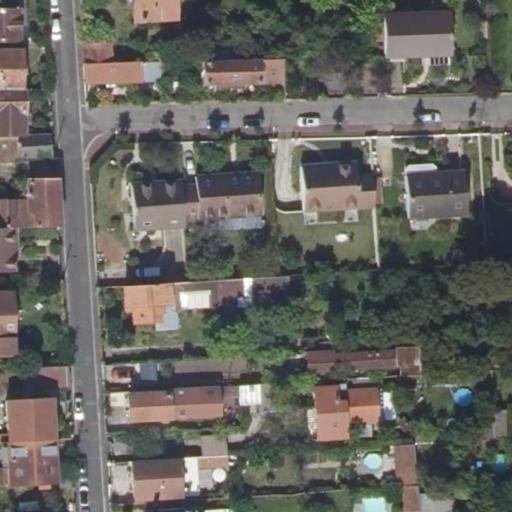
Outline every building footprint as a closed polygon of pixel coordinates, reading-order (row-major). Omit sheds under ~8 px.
[(175,21),(174,0),(129,0),(131,23),(175,21)] [(0,41),(17,41),(17,7),(0,7),(0,41)] [(450,55),(450,15),(384,15),(384,28),(384,42),(385,55),(385,56),(450,55)] [(384,42),(384,28),(374,29),(375,43),(384,42)] [(47,53),(46,41),(35,41),(35,54),(47,53)] [(240,60),(239,43),(210,44),(210,61),(240,60)] [(112,65),(111,44),(82,45),(83,66),(112,65)] [(19,50),(0,50),(0,90),(20,90),(19,50)] [(286,84),(285,59),(240,60),(210,61),(204,61),(205,87),(286,84)] [(163,78),(162,63),(143,64),(143,79),(163,78)] [(143,79),(143,64),(112,65),(83,66),(82,66),(83,85),(143,83),(143,79)] [(23,135),(23,90),(20,90),(0,90),(0,135),(11,135),(23,135)] [(50,158),(49,134),(23,135),(11,135),(12,159),(50,158)] [(0,159),(12,159),(11,135),(0,135),(0,159)] [(353,177),(352,163),(297,164),(299,211),(354,208),(353,177)] [(258,215),(255,171),(193,175),(193,184),(180,184),(182,219),(218,217),(219,229),(256,228),(255,215),(258,215)] [(460,214),(458,171),(402,175),(404,217),(460,214)] [(381,201),(379,175),(371,175),(371,176),(373,202),(381,201)] [(373,202),(371,176),(353,177),(354,208),(373,207),(373,202)] [(57,227),(54,180),(25,181),(25,201),(0,202),(0,227),(12,228),(57,227)] [(180,184),(180,180),(128,183),(130,228),(182,225),(182,219),(180,184)] [(0,272),(12,272),(12,228),(0,227),(0,272)] [(289,286),(288,276),(275,277),(248,278),(248,289),(289,286)] [(172,304),(170,283),(121,286),(123,307),(131,307),(133,324),(164,322),(163,305),(172,304)] [(435,354),(434,344),(417,345),(418,373),(429,372),(428,355),(435,354)] [(409,369),(408,345),(391,346),(391,352),(319,355),(319,351),(302,352),(303,374),(409,369)] [(297,363),(296,352),(255,354),(255,365),(297,363)] [(64,368),(33,370),(33,377),(33,388),(65,387),(64,368)] [(0,378),(33,377),(33,370),(0,371),(0,378)] [(345,385),(346,392),(377,389),(379,421),(380,424),(399,422),(397,401),(384,402),(383,382),(384,382),(384,375),(345,377),(345,385)] [(238,395),(238,406),(257,405),(258,412),(275,411),(273,382),(237,385),(238,395)] [(238,395),(237,385),(219,386),(219,396),(238,395)] [(379,421),(377,389),(346,392),(345,385),(316,388),(319,439),(349,437),(348,424),(379,421)] [(219,396),(219,386),(174,389),(175,404),(180,404),(181,417),(221,415),(219,396)] [(168,418),(166,394),(126,396),(128,421),(168,418)] [(123,407),(122,397),(106,398),(106,408),(123,407)] [(50,441),(47,398),(4,400),(6,434),(6,444),(50,441)] [(509,437),(507,409),(493,410),(494,421),(495,438),(509,437)] [(495,438),(494,421),(481,422),(482,439),(495,438)] [(433,442),(433,430),(416,431),(417,443),(433,442)] [(197,435),(200,456),(226,454),(224,432),(197,435)] [(0,486),(52,484),(50,441),(6,444),(8,468),(0,468),(0,486)] [(429,463),(428,448),(416,449),(417,464),(429,463)] [(129,460),(131,498),(194,494),(193,468),(227,466),(226,454),(200,456),(129,460)] [(417,485),(416,471),(404,472),(405,486),(417,485)] [(424,494),(422,471),(416,471),(417,485),(417,494),(424,494)] [(418,511),(417,494),(417,485),(405,486),(406,511),(418,511)] [(453,511),(452,492),(424,494),(417,494),(418,511),(453,511)] [(221,511),(221,509),(192,510),(191,499),(170,501),(170,511),(221,511)]
